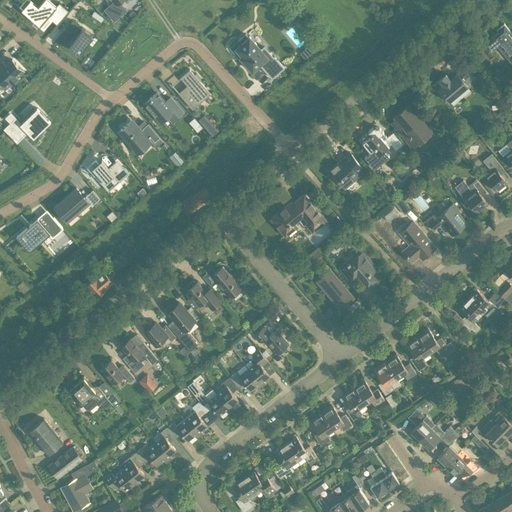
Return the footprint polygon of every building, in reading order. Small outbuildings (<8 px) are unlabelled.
[(30,0),(24,0),(21,4),(27,9),(26,11),(36,21),(36,20),(40,24),(40,25),(48,16),(57,24),(69,10),(59,2),(56,6),(49,0),(44,0),(38,7),(34,3),(30,0)] [(112,0),(113,1),(104,9),(114,21),(126,10),(119,1),(120,0),(112,0)] [(79,25),(79,24),(73,20),(72,20),(65,29),(65,30),(66,30),(72,34),(73,34),(75,35),(69,44),(69,45),(69,46),(78,52),(79,53),(80,52),(92,35),(93,35),(92,34),(83,27),(82,27),(81,27),(81,28),(79,26),(79,25)] [(498,31),(486,41),(492,48),(500,41),(511,55),(508,59),(511,63),(511,33),(511,35),(508,32),(510,31),(504,23),(496,29),(498,31)] [(243,54),(241,56),(253,69),(261,63),(273,77),(285,66),(275,55),(274,56),(265,45),(262,48),(250,35),(249,36),(246,32),(239,39),(242,42),(237,47),(243,54)] [(0,83),(5,88),(12,81),(12,82),(13,81),(12,80),(16,77),(17,77),(23,70),(12,59),(5,66),(2,63),(0,65),(0,83)] [(442,83),(437,87),(449,101),(468,84),(466,83),(476,74),(467,63),(449,78),(446,73),(438,79),(442,83)] [(180,93),(179,93),(192,109),(210,94),(211,93),(200,80),(201,79),(196,73),(194,74),(190,69),(180,77),(180,78),(181,77),(188,86),(180,93)] [(172,111),(177,117),(183,112),(171,97),(165,102),(157,92),(145,102),(161,121),(172,111)] [(397,118),(391,122),(412,147),(431,131),(408,104),(395,115),(397,118)] [(16,117),(7,125),(11,130),(15,127),(23,136),(28,131),(34,137),(50,121),(37,107),(21,122),(16,117)] [(190,122),(197,131),(202,127),(194,118),(190,122)] [(122,131),(120,132),(130,144),(132,143),(137,149),(139,148),(149,139),(151,137),(154,141),(157,145),(159,143),(156,140),(160,137),(162,140),(163,140),(148,123),(142,127),(143,128),(141,130),(138,126),(136,128),(130,121),(120,129),(122,131)] [(208,130),(212,134),(217,130),(213,125),(208,130)] [(374,125),(369,130),(370,130),(373,133),(364,141),(371,150),(366,155),(375,165),(385,157),(384,156),(387,154),(384,150),(391,143),(396,149),(403,143),(393,131),(387,136),(384,139),(380,135),(383,132),(384,132),(379,127),(378,126),(377,126),(376,126),(374,125)] [(506,144),(498,150),(503,156),(504,154),(511,163),(511,139),(509,142),(506,144)] [(183,160),(175,151),(170,156),(178,165),(183,160)] [(341,160),(329,169),(344,187),(355,178),(366,170),(352,153),(345,158),(347,160),(343,163),(341,160)] [(491,153),(482,160),(486,165),(491,171),(485,175),(497,191),(507,182),(499,172),(504,168),(491,153)] [(116,179),(119,182),(129,173),(122,166),(120,168),(114,162),(108,167),(101,160),(98,163),(95,160),(86,167),(94,176),(97,173),(101,177),(98,180),(105,188),(116,179)] [(463,179),(454,186),(465,199),(467,198),(477,211),(487,203),(480,193),(484,189),(476,179),(468,185),(463,179)] [(204,185),(189,198),(196,207),(212,194),(204,185)] [(137,192),(141,196),(146,191),(143,187),(137,192)] [(76,188),(55,206),(64,216),(75,208),(78,211),(90,201),(93,204),(100,198),(93,190),(86,196),(87,197),(85,198),(76,188)] [(408,190),(401,196),(406,202),(413,196),(408,190)] [(287,204),(272,217),(286,233),(294,226),(290,221),(296,215),(304,224),(307,221),(313,228),(325,219),(335,231),(343,224),(333,211),(325,218),(317,209),(320,207),(315,201),(313,203),(305,193),(289,206),(287,204)] [(400,196),(394,201),(404,214),(410,208),(400,196)] [(435,213),(426,220),(434,230),(442,223),(452,234),(467,222),(458,210),(460,209),(454,202),(437,216),(435,213)] [(106,215),(111,221),(117,216),(112,211),(106,215)] [(37,217),(16,235),(28,249),(48,232),(52,238),(63,228),(54,218),(44,225),(37,217)] [(413,221),(400,232),(411,245),(404,251),(412,260),(419,254),(420,255),(433,244),(413,221)] [(125,245),(117,251),(119,254),(127,247),(125,245)] [(319,248),(307,258),(312,264),(325,254),(319,248)] [(363,250),(341,269),(349,278),(356,272),(367,285),(382,272),(363,250)] [(110,273),(128,258),(122,252),(114,260),(113,259),(104,267),(110,273)] [(511,275),(497,290),(504,297),(511,289),(511,262),(505,269),(511,275)] [(207,272),(203,276),(211,286),(218,281),(231,296),(241,287),(222,265),(213,272),(210,269),(206,272),(207,272)] [(330,269),(317,280),(340,307),(353,296),(330,269)] [(99,273),(85,284),(95,297),(106,288),(106,287),(112,283),(102,270),(99,273)] [(17,284),(24,292),(29,287),(22,280),(17,284)] [(191,295),(186,299),(194,309),(203,301),(212,310),(222,301),(210,287),(205,290),(197,280),(186,289),(191,295)] [(477,289),(468,298),(482,312),(485,315),(494,306),(497,309),(501,305),(499,302),(504,297),(497,290),(492,295),(488,299),(477,289)] [(357,297),(346,306),(350,311),(361,302),(357,297)] [(482,312),(468,298),(459,307),(466,315),(458,323),(467,332),(471,328),(475,331),(480,326),(474,321),(482,312)] [(179,301),(167,311),(173,318),(167,323),(189,350),(197,343),(185,329),(195,321),(179,301)] [(155,321),(144,331),(156,345),(167,336),(170,340),(175,335),(165,324),(161,327),(155,321)] [(265,324),(254,333),(260,341),(264,337),(277,352),(288,343),(275,327),(271,331),(265,324)] [(417,335),(429,352),(435,348),(441,356),(455,347),(450,341),(446,343),(441,336),(436,340),(428,327),(417,335)] [(429,352),(417,335),(407,342),(416,355),(411,358),(418,370),(427,364),(422,356),(429,352)] [(131,336),(120,345),(128,355),(124,359),(134,371),(144,363),(142,360),(146,357),(152,364),(158,358),(143,341),(138,345),(131,336)] [(248,367),(263,385),(266,383),(263,379),(269,374),(270,373),(265,367),(270,363),(261,351),(258,347),(251,353),(254,356),(250,359),(253,363),(248,367)] [(396,354),(386,361),(397,378),(403,373),(407,379),(416,373),(409,363),(404,366),(396,354)] [(111,358),(100,367),(113,382),(123,374),(129,381),(131,383),(136,379),(135,377),(124,365),(120,369),(111,358)] [(397,378),(386,361),(375,368),(383,380),(378,384),(385,394),(394,388),(401,383),(397,378)] [(236,371),(230,376),(238,387),(244,382),(250,389),(257,384),(260,388),(263,385),(248,367),(239,374),(236,371)] [(148,372),(140,379),(150,391),(158,383),(148,372)] [(78,381),(70,388),(76,396),(76,398),(81,403),(87,409),(90,410),(97,404),(100,404),(104,408),(108,408),(112,404),(115,407),(115,406),(120,412),(125,407),(104,381),(98,386),(91,385),(88,382),(88,381),(84,375),(78,380),(78,381)] [(222,388),(217,392),(232,410),(234,408),(231,404),(238,399),(232,391),(238,387),(230,376),(223,381),(220,384),(220,386),(222,388)] [(364,378),(353,386),(365,403),(371,399),(375,404),(384,398),(377,388),(372,391),(364,378)] [(365,403),(353,386),(343,393),(351,406),(346,409),(353,419),(362,414),(359,408),(365,403)] [(205,396),(198,401),(207,412),(213,407),(218,414),(226,409),(228,413),(232,410),(217,392),(208,399),(205,396)] [(207,412),(198,401),(192,406),(194,410),(185,417),(200,435),(203,433),(200,429),(207,424),(201,417),(207,412)] [(495,423),(507,435),(511,429),(511,423),(509,420),(511,417),(511,406),(506,401),(497,411),(490,419),(495,423)] [(321,411),(333,429),(339,424),(343,430),(352,424),(345,414),(340,417),(331,404),(321,411)] [(333,429),(321,411),(310,419),(319,431),(314,435),(321,445),(330,439),(326,434),(333,429)] [(417,424),(411,430),(420,439),(431,427),(435,424),(426,414),(425,415),(421,411),(412,420),(417,424)] [(200,435),(185,417),(177,424),(174,421),(167,426),(176,437),(181,432),(187,440),(194,434),(197,438),(200,435)] [(43,418),(28,430),(47,453),(62,441),(43,418)] [(495,423),(486,432),(498,444),(507,435),(495,423)] [(446,438),(454,430),(450,425),(441,433),(446,438)] [(164,435),(154,442),(169,460),(172,458),(169,454),(175,449),(170,441),(176,437),(167,426),(161,431),(164,435)] [(475,434),(480,439),(484,434),(475,426),(471,430),(475,434)] [(431,427),(420,439),(428,447),(440,435),(431,427)] [(454,430),(446,438),(451,442),(459,434),(454,430)] [(475,434),(471,438),(484,451),(488,447),(480,439),(475,434)] [(285,443),(297,460),(303,456),(308,463),(317,456),(309,445),(304,449),(295,436),(285,443)] [(378,451),(388,444),(385,440),(375,446),(378,451)] [(430,447),(437,454),(443,448),(436,441),(430,447)] [(169,460),(154,442),(149,447),(146,443),(136,451),(144,462),(150,457),(156,464),(163,459),(166,463),(169,460)] [(297,460),(285,443),(274,451),(283,463),(278,466),(286,478),(295,472),(290,465),(297,460)] [(388,444),(378,451),(381,455),(391,449),(388,444)] [(446,465),(457,452),(449,444),(437,456),(446,465)] [(73,445),(47,464),(48,465),(48,464),(58,477),(57,477),(58,478),(84,458),(83,458),(73,445)] [(321,449),(318,452),(323,460),(327,457),(321,449)] [(391,449),(381,455),(384,460),(394,453),(391,449)] [(132,459),(123,467),(138,485),(141,483),(138,479),(144,474),(138,466),(144,462),(136,451),(129,456),(132,459)] [(457,452),(446,465),(454,473),(460,467),(464,470),(472,462),(468,458),(466,461),(457,452)] [(394,453),(384,460),(387,464),(397,457),(394,453)] [(397,457),(387,464),(390,468),(400,461),(397,457)] [(75,479),(62,486),(74,508),(88,501),(83,490),(92,486),(86,475),(99,469),(94,460),(71,472),(75,479)] [(400,461),(390,468),(391,470),(393,473),(403,466),(400,461)] [(376,470),(371,463),(366,467),(371,474),(371,473),(372,475),(367,479),(371,485),(370,485),(372,488),(369,490),(374,498),(388,488),(376,470)] [(403,466),(393,473),(396,477),(406,470),(403,466)] [(138,485),(123,467),(114,474),(111,471),(105,476),(113,486),(119,482),(125,489),(132,484),(135,488),(138,485)] [(381,467),(376,470),(388,488),(399,481),(396,477),(393,473),(391,470),(386,474),(381,467)] [(243,477),(254,494),(261,489),(266,496),(274,490),(262,473),(258,476),(253,470),(243,477)] [(408,475),(406,470),(396,477),(399,481),(408,475)] [(357,472),(352,476),(359,486),(364,482),(357,472)] [(331,475),(325,480),(328,484),(334,479),(331,475)] [(254,494),(243,477),(232,485),(240,496),(236,500),(243,511),(252,505),(247,498),(254,494)] [(288,481),(281,486),(288,495),(295,491),(288,481)] [(359,487),(349,494),(358,508),(368,501),(359,487)] [(283,489),(279,491),(284,498),(288,495),(283,489)] [(352,511),(358,508),(349,494),(347,491),(337,497),(339,501),(346,511),(352,511)] [(509,511),(511,510),(511,503),(506,493),(497,498),(505,511),(509,511)] [(148,511),(157,511),(168,505),(161,494),(142,506),(145,511),(147,510),(148,511)] [(0,511),(10,503),(5,497),(0,502),(0,511)] [(316,500),(322,510),(327,506),(321,497),(316,500)] [(505,511),(497,498),(488,503),(492,511),(505,511)] [(124,499),(120,502),(119,502),(122,508),(124,511),(130,507),(124,499)] [(116,511),(122,509),(122,508),(117,500),(104,507),(106,511),(116,511)] [(346,511),(339,501),(329,508),(332,511),(346,511)] [(130,507),(124,511),(136,511),(142,509),(137,503),(130,507)] [(492,511),(488,503),(478,509),(479,511),(492,511)]
